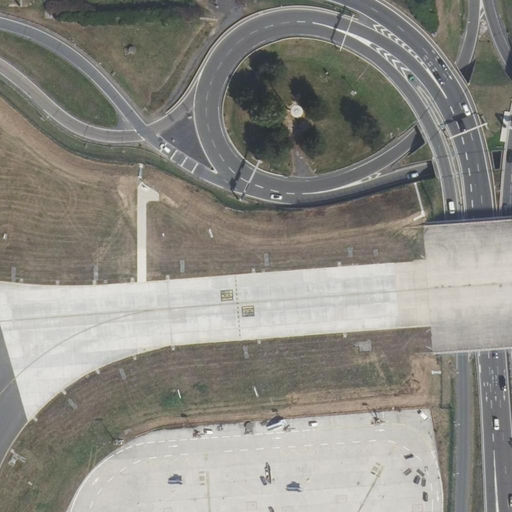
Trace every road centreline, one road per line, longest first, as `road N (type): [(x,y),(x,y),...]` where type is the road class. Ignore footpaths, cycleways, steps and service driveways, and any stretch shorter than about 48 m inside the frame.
road 1 (unclassified): [(332,27),(400,80),(444,173),(458,511)]
road 2 (secondary): [(482,213),(502,511)]
road 3 (secondary): [(352,0),(394,22),(450,88),(466,125),(482,213)]
road 4 (secondary): [(480,0),(470,67),(449,111),(391,168),(342,192)]
road 5 (secondary): [(332,27),(380,48),(432,95),(482,213)]
road 6 (tertiary): [(151,139),(87,71),(0,33)]
road 7 (tertiary): [(0,69),(77,132),(125,145),(151,139)]
road 8 (secondary): [(511,160),(454,164),(342,192)]
road 9 (secondary): [(272,197),(249,189),(215,152),(206,127),(213,71)]
road 10 (secondary): [(213,71),(236,41),(268,27),(332,27)]
road 11 (tertiary): [(272,197),(205,176),(151,139)]
